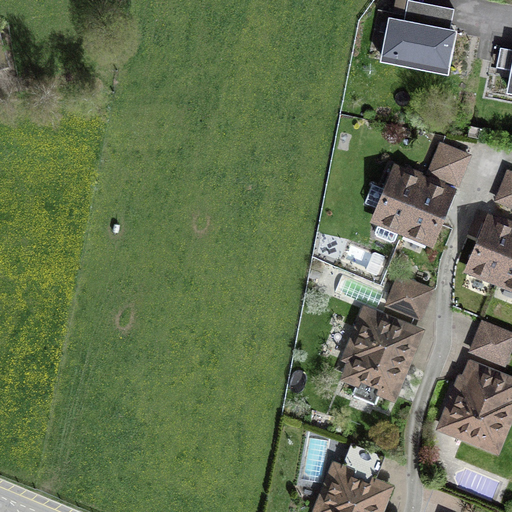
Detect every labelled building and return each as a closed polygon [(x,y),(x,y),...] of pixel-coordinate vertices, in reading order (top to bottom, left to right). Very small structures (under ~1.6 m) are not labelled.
[(451,24),(454,8),(410,0),(397,0),(395,13),(451,24)] [(0,16),(0,67),(10,66),(0,16)] [(448,67),(455,32),(390,19),(382,60),(401,63),(402,58),(448,67)] [(469,156),(441,144),(435,158),(463,170),(469,156)] [(463,170),(435,158),(429,172),(457,183),(463,170)] [(395,240),(400,228),(403,229),(423,181),(396,169),(387,190),(372,184),(365,203),(379,209),(375,218),(380,220),(375,232),(376,236),(391,242),(395,240)] [(511,173),(508,172),(497,200),(511,205),(511,202),(511,173)] [(431,241),(451,192),(423,181),(403,229),(431,241)] [(511,228),(489,219),(469,268),(497,279),(511,242),(511,228)] [(511,285),(511,242),(497,279),(511,285)] [(399,276),(387,304),(420,318),(431,290),(399,276)] [(380,389),(392,394),(417,332),(366,312),(348,356),(354,359),(347,376),(359,381),(353,395),(375,403),(380,389)] [(474,351),(502,362),(511,336),(511,334),(485,323),(474,351)] [(467,428),(465,434),(495,447),(511,405),(511,401),(509,401),(511,394),(511,382),(476,368),(469,384),(462,381),(446,420),(467,428)] [(376,511),(386,489),(374,483),(385,456),(351,442),(340,470),(336,468),(320,507),(326,509),(325,511),(376,511)]
